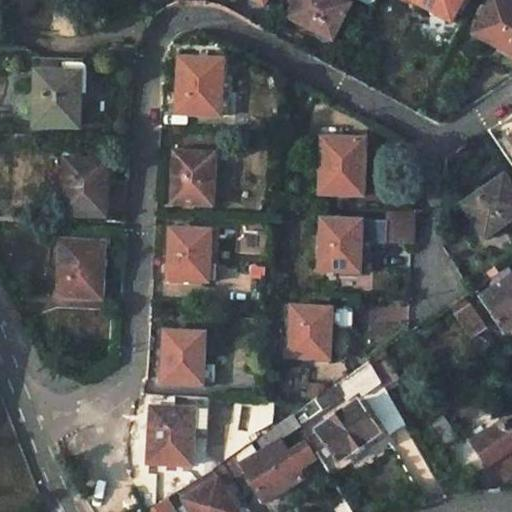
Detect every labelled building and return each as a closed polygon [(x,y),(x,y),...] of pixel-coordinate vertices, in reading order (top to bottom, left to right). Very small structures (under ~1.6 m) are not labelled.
[(296,0),(287,17),(332,40),(350,6),(340,0),(296,0)] [(407,0),(450,23),(462,0),(407,0)] [(511,5),(502,0),(491,0),(472,34),(511,55),(511,5)] [(217,117),(219,60),(180,57),(177,116),(217,117)] [(34,68),(31,129),(80,132),(84,71),(34,68)] [(367,140),(325,138),(323,195),(365,197),(367,140)] [(214,155),(176,152),(173,203),(212,204),(214,155)] [(66,157),(63,215),(107,217),(110,160),(66,157)] [(511,219),(511,186),(504,175),(461,204),(485,238),(511,219)] [(322,221),(320,272),(360,273),(361,243),(386,244),(386,240),(412,241),(413,211),(387,211),(387,223),(322,221)] [(208,282),(210,230),(171,228),(168,279),(208,282)] [(104,299),(105,242),(61,240),(58,297),(104,299)] [(511,267),(476,292),(505,335),(511,329),(511,267)] [(485,331),(462,298),(448,308),(471,341),(485,331)] [(333,308),(292,306),(290,358),(331,359),(332,325),(333,308)] [(332,325),(352,326),(353,309),(333,308),(332,325)] [(203,384),(205,332),(165,330),(162,382),(203,384)] [(383,358),(369,366),(382,389),(396,381),(383,358)] [(403,425),(382,389),(369,366),(367,364),(336,385),(347,401),(359,394),(390,434),(403,425)] [(356,401),(316,429),(339,462),(380,434),(356,401)] [(194,465),(196,407),(152,406),(149,463),(194,465)] [(256,442),(262,451),(280,439),(301,427),(294,415),(256,442)] [(444,417),(430,426),(445,448),(459,439),(444,417)] [(511,421),(507,425),(504,420),(470,443),(487,468),(493,464),(504,480),(511,474),(511,421)] [(304,442),(287,451),(280,439),(262,451),(242,464),(264,502),(303,480),(298,471),(315,461),(304,442)] [(212,469),(178,490),(182,497),(217,477),(212,469)] [(182,497),(188,506),(178,511),(237,511),(217,477),(182,497)] [(177,511),(170,499),(148,511),(177,511)] [(334,509),(335,511),(351,511),(346,502),(334,509)]
